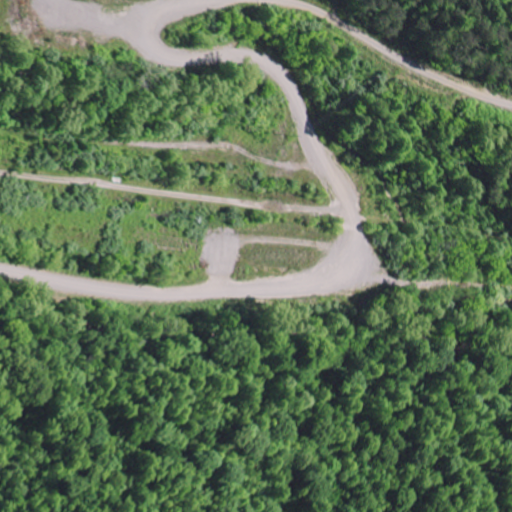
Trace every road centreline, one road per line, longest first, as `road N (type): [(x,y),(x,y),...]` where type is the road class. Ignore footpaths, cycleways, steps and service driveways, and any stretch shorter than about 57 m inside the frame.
road 1 (track): [(511,294),(358,271),(332,185),(280,66),(254,48),(198,64),(151,44),(137,17)]
road 2 (track): [(511,99),(480,95),(308,0),(165,18),(65,12)]
road 3 (tertiary): [(358,271),(180,294),(0,270)]
